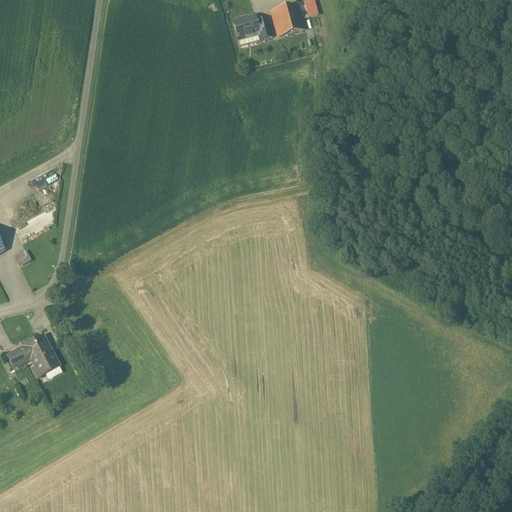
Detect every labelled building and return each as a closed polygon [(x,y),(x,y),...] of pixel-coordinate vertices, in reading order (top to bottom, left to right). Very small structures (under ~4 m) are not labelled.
[(316,0),(304,0),(310,18),(320,14),(316,0)] [(297,6),(271,14),(278,38),(304,31),(297,6)] [(254,18),(233,24),(238,41),(258,36),(259,35),(256,24),(254,18)] [(267,21),(256,24),(259,35),(258,36),(260,42),(272,39),(267,21)] [(15,256),(20,267),(33,262),(28,251),(15,256)] [(24,350),(8,359),(7,358),(13,370),(28,362),(37,380),(59,369),(51,354),(52,353),(51,352),(50,353),(47,347),(48,347),(48,346),(47,346),(42,338),(23,348),(24,350)]
